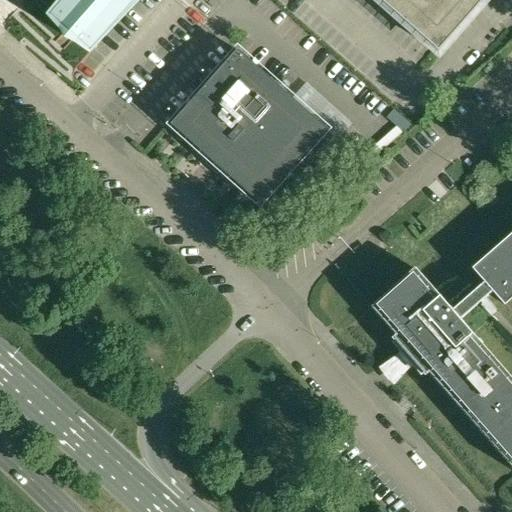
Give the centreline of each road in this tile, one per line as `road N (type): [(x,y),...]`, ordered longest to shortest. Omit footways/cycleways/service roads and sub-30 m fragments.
road 1 (unclassified): [(261,309),(0,68)]
road 2 (unclassified): [(448,511),(261,309)]
road 3 (unclassified): [(167,511),(149,428),(162,405),(261,309)]
road 4 (primary): [(167,511),(0,355)]
